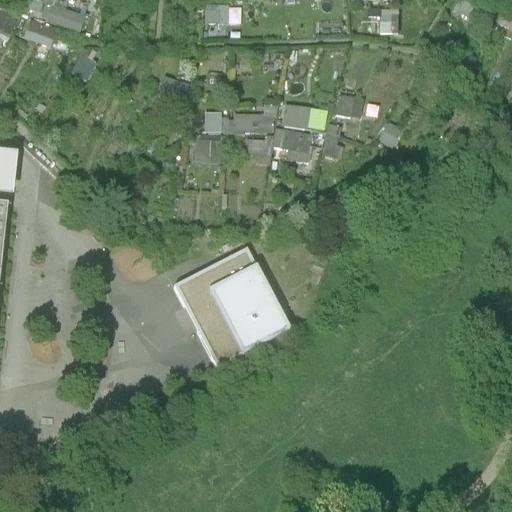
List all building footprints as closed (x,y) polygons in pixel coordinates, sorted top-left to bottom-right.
[(49,10),(46,28),(83,33),(85,16),(49,10)] [(382,33),(382,12),(371,12),(371,33),(382,33)] [(384,12),(383,36),(401,37),(402,13),(384,12)] [(30,23),(25,43),(51,49),(56,29),(30,23)] [(361,121),(365,102),(342,97),(338,117),(361,121)] [(286,107),(283,130),(304,133),(307,109),(286,107)] [(266,114),(206,115),(206,137),(196,137),(197,164),(225,163),(224,140),(246,140),(247,169),(312,168),(311,133),(277,134),(276,108),(266,108),(266,114)] [(0,210),(0,200),(10,202),(15,160),(0,158),(0,261),(5,211),(0,210)] [(289,338),(245,254),(172,291),(189,324),(216,375),(289,338)]
